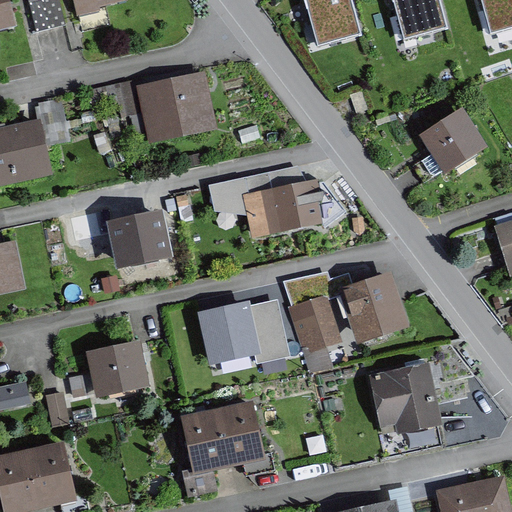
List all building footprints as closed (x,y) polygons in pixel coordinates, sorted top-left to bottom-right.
[(5,0),(0,0),(0,35),(13,33),(5,0)] [(127,0),(72,0),(77,14),(128,1),(127,0)] [(356,0),(302,0),(313,37),(363,23),(356,0)] [(441,0),(387,0),(397,34),(447,20),(441,0)] [(511,0),(479,0),(486,26),(511,18),(511,0)] [(60,2),(44,6),(52,35),(68,31),(60,2)] [(44,6),(29,10),(36,39),(52,35),(44,6)] [(204,84),(140,98),(151,147),(215,132),(204,84)] [(388,84),(353,97),(364,126),(399,114),(388,84)] [(463,111),(420,134),(444,171),(485,146),(463,111)] [(34,131),(0,137),(0,196),(46,187),(34,131)] [(214,192),(218,209),(257,201),(254,184),(214,192)] [(320,234),(312,193),(246,205),(254,246),(320,234)] [(85,255),(110,250),(107,233),(105,219),(80,224),(85,255)] [(161,224),(107,233),(110,250),(114,276),(168,267),(161,224)] [(504,282),(511,279),(511,228),(489,236),(504,282)] [(0,303),(22,299),(13,255),(0,257),(0,303)] [(395,275),(343,289),(356,336),(408,322),(395,275)] [(329,295),(290,307),(309,374),(334,367),(327,345),(342,340),(329,295)] [(249,298),(198,309),(210,363),(254,354),(261,352),(250,304),(249,298)] [(277,298),(250,304),(261,352),(254,354),(255,362),(289,355),(277,298)] [(141,338),(86,350),(96,396),(151,384),(141,338)] [(428,359),(371,372),(385,436),(443,423),(428,359)] [(0,409),(33,402),(28,378),(0,383),(0,409)] [(64,392),(47,395),(53,426),(70,422),(64,392)] [(252,398),(217,406),(229,465),(265,457),(252,398)] [(194,472),(229,465),(217,406),(181,414),(194,472)] [(63,438),(28,447),(42,506),(77,498),(63,438)] [(0,489),(5,511),(16,511),(42,506),(28,447),(0,453),(0,489)] [(511,511),(511,508),(505,478),(441,493),(445,511),(511,511)]
